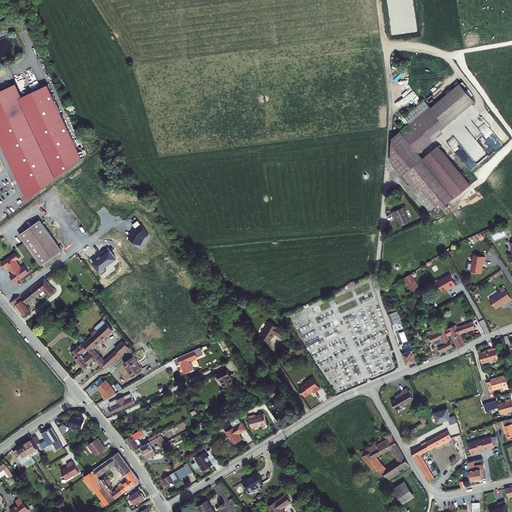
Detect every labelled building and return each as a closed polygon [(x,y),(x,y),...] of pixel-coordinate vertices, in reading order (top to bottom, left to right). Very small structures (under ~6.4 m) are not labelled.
[(22,96),(16,83),(0,90),(0,143),(26,199),(19,175),(0,135),(0,109),(38,92),(41,97),(51,92),(47,84),(22,96)] [(413,124),(396,138),(394,161),(405,175),(402,177),(416,195),(414,197),(427,214),(434,209),(436,212),(456,197),(426,157),(424,158),(422,155),(437,143),(434,139),(478,105),(463,86),(434,109),(428,103),(409,118),(413,124)] [(26,199),(82,157),(51,92),(41,97),(38,92),(0,109),(0,135),(19,175),(26,199)] [(412,222),(404,207),(391,214),(393,218),(394,217),(396,221),(398,220),(402,228),(412,222)] [(40,216),(20,232),(44,261),(64,245),(40,216)] [(489,253),(477,251),(473,268),(484,270),(485,261),(488,261),(489,253)] [(15,253),(1,263),(5,268),(8,266),(13,274),(10,276),(15,282),(29,272),(24,266),(21,268),(16,260),(19,258),(15,253)] [(414,272),(407,276),(415,289),(422,285),(414,272)] [(454,272),(440,279),(445,288),(452,285),(454,287),(460,283),(454,272)] [(48,276),(23,294),(24,294),(29,301),(46,289),(50,294),(57,289),(48,276)] [(511,292),(508,285),(504,287),(505,288),(492,296),(498,305),(505,301),(506,302),(511,298),(511,292)] [(23,293),(13,300),(17,305),(19,303),(25,310),(26,312),(33,307),(29,301),(24,294),(23,294),(23,293)] [(398,310),(389,313),(392,324),(402,320),(398,310)] [(286,328),(271,319),(262,333),(271,338),(275,331),(282,335),(286,328)] [(453,326),(448,328),(451,333),(454,332),(461,345),(467,342),(466,340),(461,331),(477,324),(475,319),(461,325),(461,324),(454,327),(453,326)] [(114,330),(106,323),(97,331),(93,335),(83,344),(85,347),(91,353),(95,358),(97,360),(101,357),(94,349),(114,330)] [(444,330),(432,334),(434,339),(436,345),(438,350),(442,348),(443,349),(456,344),(452,335),(451,333),(448,328),(446,325),(444,326),(444,330)] [(123,342),(115,349),(116,350),(120,355),(127,349),(128,348),(123,342)] [(84,368),(95,359),(90,354),(85,358),(79,352),(84,348),(80,344),(70,353),(84,368)] [(177,355),(175,356),(178,363),(185,360),(186,362),(182,363),(185,371),(191,368),(192,369),(196,367),(193,359),(191,360),(191,358),(205,352),(203,345),(182,353),(177,355)] [(475,352),(478,361),(496,356),(492,345),(485,347),(485,349),(475,352)] [(405,347),(402,348),(407,363),(416,360),(411,346),(406,349),(405,347)] [(116,350),(105,361),(109,365),(120,355),(116,350)] [(130,370),(134,375),(143,366),(137,360),(139,358),(134,352),(125,360),(132,369),(130,370)] [(104,360),(100,363),(105,369),(109,365),(105,361),(104,360)] [(231,367),(220,372),(222,377),(224,377),(228,384),(237,380),(233,372),(231,367)] [(488,379),(483,381),(486,391),(491,389),(491,388),(505,384),(502,373),(488,377),(488,379)] [(307,381),(302,384),(308,394),(316,388),(318,390),(324,386),(316,374),(307,380),(307,381)] [(112,386),(105,380),(98,388),(103,394),(104,394),(103,395),(106,400),(116,393),(112,386)] [(390,397),(394,406),(412,397),(406,385),(400,388),(400,389),(402,391),(398,393),(390,397)] [(116,400),(110,403),(115,413),(135,403),(132,397),(130,394),(117,401),(116,400)] [(285,395),(276,402),(284,412),(293,406),(285,395)] [(495,404),(498,414),(511,409),(511,407),(509,398),(504,400),(504,401),(495,404)] [(448,417),(446,409),(432,413),(436,423),(447,420),(449,419),(448,417)] [(271,421),(268,410),(260,412),(259,411),(252,413),(256,425),(271,421)] [(455,422),(453,415),(448,417),(449,419),(447,420),(448,425),(455,422)] [(85,420),(73,416),(72,420),(68,418),(66,426),(62,425),(59,427),(64,436),(71,428),(72,427),(82,430),(85,420)] [(504,429),(507,438),(511,436),(511,416),(500,420),(501,425),(503,429),(504,429)] [(206,419),(200,422),(203,427),(209,424),(206,419)] [(250,426),(246,419),(230,430),(235,438),(235,439),(237,441),(238,441),(238,442),(247,436),(245,433),(244,433),(243,431),(250,426)] [(429,425),(419,430),(423,436),(432,430),(429,425)] [(53,427),(44,433),(48,440),(40,444),(43,449),(60,439),(53,427)] [(146,428),(125,440),(134,452),(140,448),(141,448),(135,441),(139,440),(149,434),(146,428)] [(429,477),(433,475),(418,451),(435,442),(436,444),(448,437),(446,434),(444,430),(438,433),(426,440),(411,449),(428,478),(429,477)] [(375,442),(359,451),(362,455),(374,470),(378,467),(383,464),(375,454),(390,446),(395,454),(401,451),(390,432),(386,435),(387,437),(376,443),(375,442)] [(44,433),(42,434),(46,440),(40,444),(48,440),(44,433)] [(142,444),(144,446),(162,435),(161,433),(142,444)] [(144,446),(141,448),(140,448),(147,460),(157,454),(153,446),(158,443),(162,448),(168,444),(162,435),(144,446)] [(492,441),(495,440),(494,435),(489,436),(489,435),(467,442),(471,452),(476,451),(476,450),(480,449),(479,448),(482,447),(483,450),(490,448),(489,445),(493,444),(492,441)] [(98,438),(97,437),(89,443),(92,448),(92,449),(96,455),(105,448),(100,441),(101,440),(98,437),(98,438)] [(33,439),(24,444),(30,453),(32,456),(40,452),(33,439)] [(139,440),(135,441),(141,448),(144,446),(142,444),(139,440)] [(24,444),(13,451),(22,464),(31,459),(30,458),(32,456),(30,453),(24,444)] [(87,472),(85,473),(90,480),(98,474),(115,460),(121,467),(122,466),(128,462),(118,449),(87,472)] [(218,456),(213,449),(208,452),(211,456),(208,457),(206,453),(196,459),(204,471),(212,466),(211,464),(212,463),(211,461),(218,456)] [(401,451),(395,454),(398,459),(404,455),(401,451)] [(385,467),(382,469),(386,474),(387,474),(390,477),(400,470),(399,467),(402,465),(404,468),(409,465),(406,461),(407,460),(405,458),(404,455),(398,459),(385,467)] [(218,456),(211,461),(212,463),(211,464),(212,466),(212,467),(221,462),(218,456)] [(68,463),(61,468),(67,477),(74,472),(74,473),(80,470),(73,458),(67,461),(68,463)] [(2,459),(0,461),(0,473),(5,470),(9,477),(12,475),(2,459)] [(466,462),(469,479),(481,477),(479,467),(471,468),(470,461),(466,462)] [(108,487),(100,493),(108,503),(121,492),(123,490),(139,477),(131,465),(125,470),(128,474),(130,476),(125,480),(113,489),(111,486),(109,488),(108,487)] [(187,465),(165,480),(168,485),(180,478),(181,479),(189,475),(187,473),(191,471),(187,465)] [(258,468),(244,476),(251,487),(265,478),(258,468)] [(98,474),(90,480),(93,483),(101,477),(98,474)] [(101,477),(93,483),(98,490),(106,483),(101,477)] [(404,478),(392,486),(402,502),(414,494),(404,478)] [(106,483),(98,490),(100,493),(108,487),(106,483)] [(139,487),(132,491),(136,499),(144,495),(145,495),(142,489),(141,490),(139,487)] [(286,493),(269,505),(273,511),(285,511),(282,507),(291,501),(286,493)] [(18,503),(10,509),(12,511),(24,511),(29,509),(20,496),(15,500),(18,503)] [(215,511),(206,497),(198,503),(203,511),(215,511)] [(507,511),(504,504),(507,503),(504,498),(496,501),(498,507),(490,510),(490,511),(507,511)] [(152,511),(147,503),(140,507),(142,511),(152,511)]
